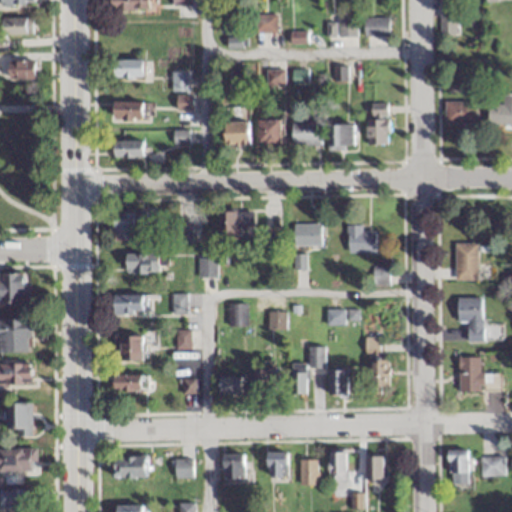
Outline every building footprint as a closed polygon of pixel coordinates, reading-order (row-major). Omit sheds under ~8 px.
[(109,0),(109,11),(156,11),(156,0),(109,0)] [(276,32),(276,14),(253,14),(253,32),(276,32)] [(0,16),(0,34),(31,35),(31,17),(0,16)] [(387,16),(363,16),(363,35),(387,35),(387,16)] [(439,34),(454,34),(454,17),(439,17),(439,34)] [(355,35),(355,18),(325,18),(325,35),(355,35)] [(305,31),(289,31),(289,43),(305,43),(305,31)] [(33,79),(34,60),(7,59),(6,79),(33,79)] [(143,77),(143,59),(113,59),(113,77),(143,77)] [(265,85),(283,85),(283,69),(265,69),(265,85)] [(306,70),(292,70),(292,83),(306,83),(306,70)] [(171,91),(186,91),(186,72),(171,72),(171,91)] [(489,105),(490,126),(511,125),(511,94),(505,94),(505,105),(489,105)] [(192,108),(191,95),(176,97),(177,110),(192,108)] [(443,123),(476,123),(476,101),(443,101),(443,123)] [(145,102),(112,102),(112,120),(145,120),(145,102)] [(366,103),(366,144),(386,144),(386,103),(366,103)] [(279,143),(279,119),(257,118),(257,142),(279,143)] [(248,144),(248,119),(224,119),(224,144),(248,144)] [(319,121),(290,121),(290,145),(319,145),(319,121)] [(333,146),(353,146),(353,123),(333,123),(333,146)] [(174,131),(174,143),(187,143),(187,131),(174,131)] [(141,142),(113,142),(113,158),(141,158),(141,142)] [(226,210),(226,234),(237,234),(237,224),(253,224),(253,210),(226,210)] [(144,211),(113,211),(113,241),(144,241),(144,211)] [(293,223),(293,246),(320,246),(320,223),(293,223)] [(361,231),(361,224),(347,224),(347,251),(374,251),(374,231),(361,231)] [(190,242),(190,225),(173,225),(173,242),(190,242)] [(454,280),(478,280),(478,242),(454,242),(454,280)] [(125,253),(125,273),(159,273),(159,253),(125,253)] [(388,269),(372,269),(372,285),(388,285),(388,269)] [(0,302),(28,302),(28,273),(0,272),(0,302)] [(185,294),(172,294),(172,312),(185,312),(185,294)] [(113,295),(113,314),(144,314),(144,295),(113,295)] [(482,297),(457,297),(457,321),(467,321),(467,341),(482,341),(482,297)] [(227,303),(227,326),(246,326),(246,303),(227,303)] [(343,325),(342,309),(326,309),(326,325),(343,325)] [(285,329),(285,311),(267,311),(267,329),(285,329)] [(0,351),(29,351),(29,319),(0,318),(0,351)] [(176,348),(189,348),(189,330),(176,330),(176,348)] [(364,332),(364,352),(379,352),(379,332),(364,332)] [(118,360),(141,360),(141,336),(118,336),(118,360)] [(322,367),(322,346),(308,346),(308,367),(322,367)] [(479,390),(479,356),(457,356),(457,390),(479,390)] [(370,389),(388,389),(388,359),(370,359),(370,389)] [(0,384),(31,385),(31,362),(0,362),(0,384)] [(290,394),(305,394),(305,362),(290,362),(290,394)] [(273,368),(259,368),(259,393),(273,393),(273,368)] [(347,397),(347,368),(334,368),(334,397),(347,397)] [(139,390),(139,375),(113,375),(113,390),(139,390)] [(242,393),(242,375),(218,375),(218,393),(242,393)] [(183,393),(193,393),(193,380),(182,380),(183,393)] [(13,429),(31,429),(31,402),(13,402),(13,429)] [(0,472),(32,472),(32,448),(0,448),(0,472)] [(448,449),(448,484),(467,484),(467,449),(448,449)] [(328,480),(345,480),(345,450),(329,450),(328,480)] [(287,452),(267,452),(267,475),(287,475),(287,452)] [(223,454),(223,477),(243,477),(243,454),(223,454)] [(114,456),(114,477),(146,477),(146,456),(114,456)] [(381,456),(366,456),(366,477),(381,477),(381,456)] [(479,475),(503,475),(503,456),(479,456),(479,475)] [(174,458),(174,477),(192,477),(192,458),(174,458)] [(299,485),(317,485),(317,458),(299,458),(299,485)] [(0,488),(0,506),(31,506),(31,488),(0,488)] [(179,503),(178,511),(193,511),(193,503),(179,503)]
